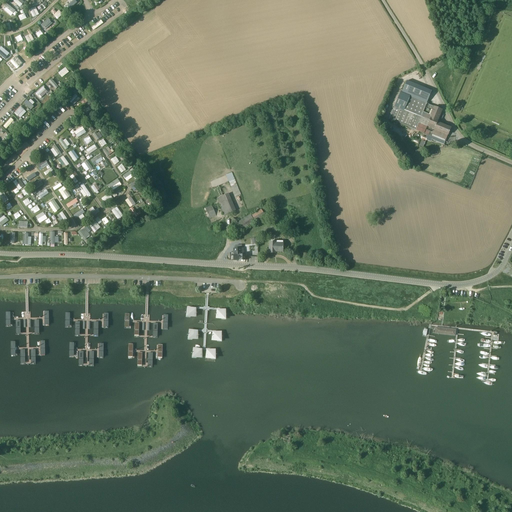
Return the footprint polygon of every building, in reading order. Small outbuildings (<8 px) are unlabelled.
[(68,1),(66,3),(63,1),(60,4),(69,12),(74,7),(68,1)] [(4,8),(11,15),(13,12),(6,6),(4,8)] [(33,17),(39,15),(36,7),(30,10),(33,17)] [(56,19),(63,15),(60,10),(53,14),(56,19)] [(95,26),(101,23),(97,16),(91,19),(95,26)] [(48,18),(41,25),(46,29),(52,22),(48,18)] [(38,29),(32,34),(37,39),(43,34),(38,29)] [(31,34),(25,36),(29,45),(35,42),(31,34)] [(15,72),(27,62),(29,60),(22,51),(7,64),(15,72)] [(0,72),(6,77),(9,74),(1,67),(0,68),(0,72)] [(58,73),(62,77),(69,72),(65,67),(58,73)] [(49,81),(50,83),(48,85),(53,91),(58,86),(52,78),(49,81)] [(442,110),(427,104),(432,90),(407,81),(402,92),(400,92),(389,119),(432,135),(432,133),(441,136),(440,137),(443,138),(442,138),(443,137),(446,138),(451,128),(435,122),(436,118),(438,119),(442,110)] [(40,98),(48,91),(43,86),(36,93),(40,98)] [(74,105),(80,99),(76,94),(69,101),(74,105)] [(28,101),(27,100),(24,103),(31,110),(34,106),(32,105),(35,102),(31,99),(28,101)] [(20,118),(26,112),(21,106),(15,113),(20,118)] [(73,130),(70,132),(72,134),(74,133),(78,138),(87,132),(82,126),(74,132),(73,130)] [(101,137),(97,131),(93,133),(97,140),(101,137)] [(59,141),(65,149),(71,145),(66,139),(63,140),(62,139),(59,141)] [(26,143),(18,151),(21,154),(29,146),(26,143)] [(52,153),(56,151),(58,155),(61,153),(56,144),(50,148),(52,153)] [(94,144),(86,150),(88,153),(93,149),(94,151),(98,149),(94,144)] [(103,150),(108,156),(110,154),(109,152),(111,150),(108,146),(103,150)] [(69,153),(74,162),(79,159),(74,150),(69,153)] [(97,164),(104,160),(100,154),(91,160),(93,163),(95,161),(97,164)] [(64,168),(69,164),(63,156),(58,160),(64,168)] [(46,167),(48,169),(50,168),(46,159),(40,163),(43,169),(46,167)] [(82,174),(88,170),(83,163),(77,167),(82,174)] [(51,167),(44,173),(46,176),(53,170),(51,167)] [(113,170),(107,174),(110,179),(116,175),(113,170)] [(123,176),(127,181),(135,176),(130,170),(123,176)] [(27,180),(34,175),(31,171),(24,175),(27,180)] [(13,181),(19,190),(24,187),(19,178),(13,181)] [(118,179),(108,185),(112,191),(122,185),(118,179)] [(229,182),(235,197),(236,196),(240,195),(241,194),(237,185),(235,179),(229,182)] [(133,191),(139,188),(136,181),(130,184),(133,191)] [(96,194),(100,191),(95,184),(91,187),(96,194)] [(83,190),(88,198),(92,195),(84,185),(77,190),(79,193),(83,190)] [(65,186),(58,190),(64,200),(71,196),(65,186)] [(40,191),(44,197),(49,193),(45,187),(40,191)] [(0,197),(4,203),(9,200),(3,191),(0,193),(0,197)] [(216,198),(224,216),(236,211),(228,193),(216,198)] [(125,200),(130,208),(136,204),(131,196),(125,200)] [(54,199),(48,203),(54,213),(60,209),(54,199)] [(68,210),(77,206),(75,200),(66,204),(68,210)] [(212,204),(203,208),(205,213),(207,212),(210,218),(216,215),(212,204)] [(33,214),(40,211),(38,205),(31,208),(33,214)] [(130,209),(135,218),(138,216),(134,207),(130,209)] [(115,208),(112,210),(119,220),(124,216),(119,210),(117,211),(115,208)] [(241,231),(249,226),(266,216),(261,208),(251,215),(250,214),(235,223),(241,231)] [(76,219),(78,217),(81,220),(85,217),(83,214),(85,212),(82,209),(74,215),(76,219)] [(39,223),(47,219),(44,212),(36,216),(39,223)] [(62,222),(67,219),(62,212),(57,215),(62,222)] [(109,217),(114,223),(118,220),(113,214),(109,217)] [(0,224),(0,226),(8,221),(5,215),(0,218),(0,224)] [(101,220),(105,225),(110,222),(106,217),(101,220)] [(78,232),(84,240),(90,236),(85,227),(78,232)] [(284,234),(289,239),(293,234),(289,229),(284,234)] [(283,252),(283,243),(282,243),(282,241),(276,241),(276,242),(269,241),(269,253),(273,253),(273,252),(283,252)] [(244,248),(234,248),(234,261),(245,261),(245,256),(244,248)] [(11,283),(8,283),(7,283),(1,283),(1,292),(11,292),(11,283)] [(46,283),(45,283),(43,283),(43,292),(52,292),(52,283),(46,283)] [(71,283),(69,283),(68,283),(62,283),(62,292),(71,292),(71,283)] [(113,283),(107,283),(105,283),(103,283),(103,292),(112,292),(113,283)] [(129,284),(128,284),(122,284),(122,292),(131,293),(131,284),(129,284)] [(167,285),(166,285),(164,285),(163,294),(173,294),(173,285),(167,285)] [(14,314),(18,314),(19,306),(10,305),(10,312),(9,312),(8,315),(14,315),(14,314)] [(47,307),(39,307),(39,315),(43,315),(43,316),(48,316),(48,313),(47,313),(47,307)] [(77,315),(77,307),(69,307),(69,313),(68,313),(68,316),(73,316),(73,315),(77,315)] [(107,307),(99,307),(99,315),(103,315),(103,316),(108,316),(108,314),(107,314),(107,307)] [(137,308),(129,307),(129,314),(128,314),(128,317),(133,317),(133,315),(137,316),(137,308)] [(166,308),(158,308),(157,316),(162,316),(162,318),(167,318),(167,315),(166,315),(166,308)] [(187,308),(186,320),(196,319),(196,309),(187,308)] [(226,310),(217,310),(216,320),(226,321),(226,310)] [(44,328),(36,328),(36,336),(40,336),(40,338),(46,338),(45,335),(44,335),(44,328)] [(80,328),(72,328),(72,335),(70,335),(70,337),(76,338),(76,336),(80,336),(80,328)] [(435,331),(435,334),(455,336),(456,331),(436,328),(435,331)] [(16,337),(20,337),(21,329),(13,329),(12,335),(11,335),(11,338),(16,338),(16,337)] [(103,329),(95,329),(95,337),(99,337),(99,338),(104,338),(104,336),(103,336),(103,329)] [(163,330),(155,330),(155,338),(159,338),(159,340),(164,340),(164,337),(163,337),(163,330)] [(140,331),(132,331),(131,337),(130,337),(130,340),(135,340),(135,339),(139,339),(140,331)] [(198,332),(189,331),(188,342),(198,341),(198,332)] [(222,332),(212,332),(211,342),(222,344),(222,332)] [(16,353),(16,356),(21,356),(21,355),(25,355),(25,347),(17,347),(17,353),(16,353)] [(39,347),(31,347),(31,355),(35,355),(35,356),(40,356),(40,353),(39,353),(39,347)] [(84,347),(76,347),(76,353),(75,353),(75,356),(80,356),(80,355),(84,355),(84,347)] [(98,347),(90,347),(90,355),(94,355),(94,356),(99,356),(99,354),(98,354),(98,347)] [(145,348),(137,348),(136,355),(135,355),(135,357),(140,358),(140,356),(145,356),(145,348)] [(158,349),(150,349),(150,357),(154,357),(154,358),(159,358),(159,356),(158,356),(158,349)] [(202,350),(193,349),(192,361),(202,360),(202,350)] [(216,350),(206,350),(205,359),(216,362),(216,350)]
